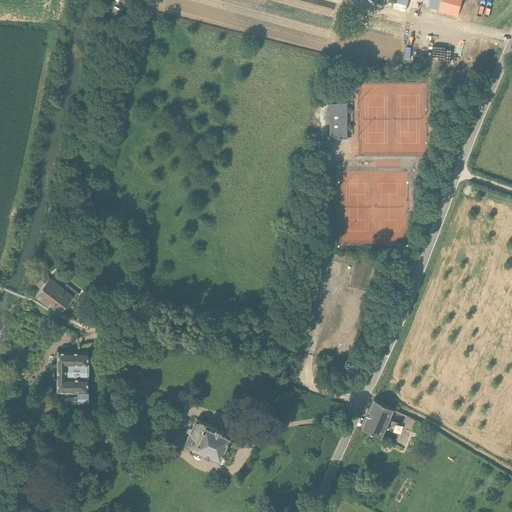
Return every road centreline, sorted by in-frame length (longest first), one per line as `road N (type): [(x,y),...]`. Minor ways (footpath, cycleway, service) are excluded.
road 1 (unclassified): [(315,511),(511,43)]
road 2 (track): [(359,406),(198,339),(109,335),(39,312)]
road 3 (track): [(511,40),(348,0)]
road 4 (track): [(308,387),(308,342),(329,249)]
